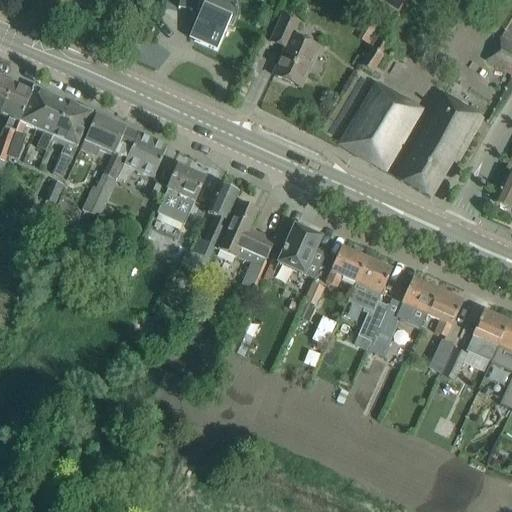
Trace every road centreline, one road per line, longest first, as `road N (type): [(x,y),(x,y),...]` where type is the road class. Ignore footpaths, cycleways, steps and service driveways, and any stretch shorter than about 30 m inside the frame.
road 1 (residential): [(266,153),(296,203),(511,298)]
road 2 (tertiary): [(266,153),(0,33)]
road 3 (tertiary): [(451,234),(266,153)]
road 4 (unclassified): [(451,234),(511,123)]
